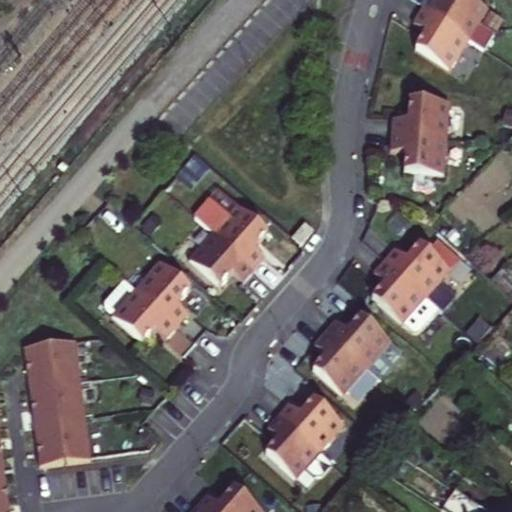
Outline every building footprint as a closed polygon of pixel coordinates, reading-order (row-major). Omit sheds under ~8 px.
[(466,32),(425,0),(419,0),(412,10),(424,20),(418,27),(411,35),(443,60),(466,32)] [(425,0),(466,32),(479,42),(492,27),(478,16),(488,3),(483,0),(425,0)] [(393,121),(392,137),(447,142),(450,106),(410,103),(409,113),(408,122),(393,121)] [(447,142),(392,137),(390,153),(405,155),(404,165),(403,174),(443,178),(447,142)] [(222,238),(263,276),(274,264),(263,254),(269,246),(276,239),(246,211),(237,221),(219,204),(204,221),(222,238)] [(311,233),(298,246),(306,254),(319,239),(311,233)] [(252,288),(263,276),(222,238),(198,265),(227,292),(236,283),(241,277),(252,288)] [(396,253),(385,265),(439,314),(443,317),(457,302),(441,287),(461,264),(438,244),(428,255),(420,248),(413,256),(407,263),(396,253)] [(143,291),(183,329),(195,318),(184,307),(188,303),(198,293),(169,265),(143,291)] [(439,314),(385,265),(374,278),(385,288),(379,295),(372,303),(402,329),(404,327),(414,336),(420,336),(439,314)] [(492,281),(511,302),(511,275),(506,269),(492,281)] [(172,341),(183,329),(143,291),(132,281),(113,300),(112,310),(121,315),(119,318),(148,345),(158,335),(161,331),(172,341)] [(339,325),(328,337),(369,374),(381,386),(403,362),(403,356),(364,320),(356,329),(350,335),(339,325)] [(369,374),(328,337),(317,349),(328,359),(322,365),(315,374),(345,401),(369,374)] [(87,355),(36,362),(39,385),(43,419),(49,467),(51,480),(102,474),(87,355)] [(468,383),(477,371),(467,362),(457,374),(468,383)] [(294,408),(283,420),(324,458),(349,431),(319,403),(313,410),(305,418),(294,408)] [(7,417),(0,417),(0,511),(18,511),(17,502),(12,464),(9,433),(7,417)] [(324,458),(283,420),(272,431),(283,442),(276,449),(269,456),(299,484),(310,472),(322,483),(335,469),(324,458)] [(248,511),(231,497),(222,508),(217,511),(211,511),(204,505),(198,511),(248,511)]
